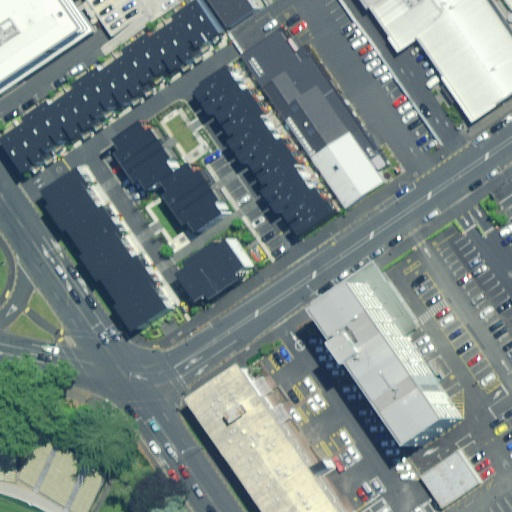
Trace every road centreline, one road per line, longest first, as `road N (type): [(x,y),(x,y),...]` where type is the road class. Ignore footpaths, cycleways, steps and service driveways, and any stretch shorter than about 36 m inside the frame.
road 1 (residential): [(90,147),(168,264),(258,205)]
road 2 (secondary): [(307,278),(511,139)]
road 3 (secondary): [(127,372),(175,366),(307,278)]
road 4 (secondary): [(219,511),(127,372)]
road 5 (secondary): [(127,372),(35,245)]
road 6 (residential): [(258,205),(178,86)]
road 7 (secondary): [(127,372),(0,352)]
